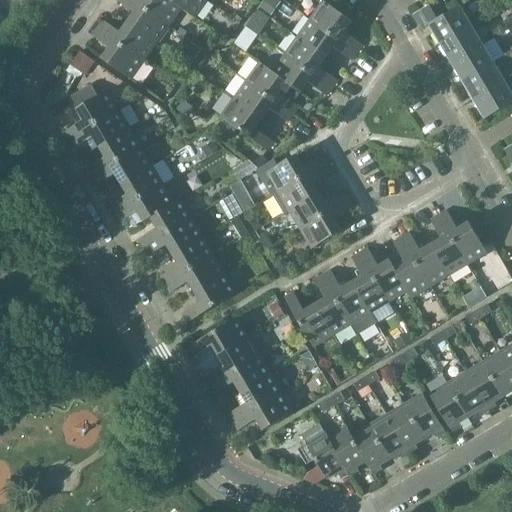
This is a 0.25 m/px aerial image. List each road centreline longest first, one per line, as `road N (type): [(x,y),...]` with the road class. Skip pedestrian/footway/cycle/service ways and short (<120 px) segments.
road 1 (tertiary): [(73,0),(19,81),(19,126),(218,461),(238,478),(321,511)]
road 2 (residential): [(404,47),(345,127),(338,150),(367,201),(381,210),(470,167)]
road 3 (residential): [(365,511),(511,425)]
road 4 (residential): [(470,167),(404,47)]
